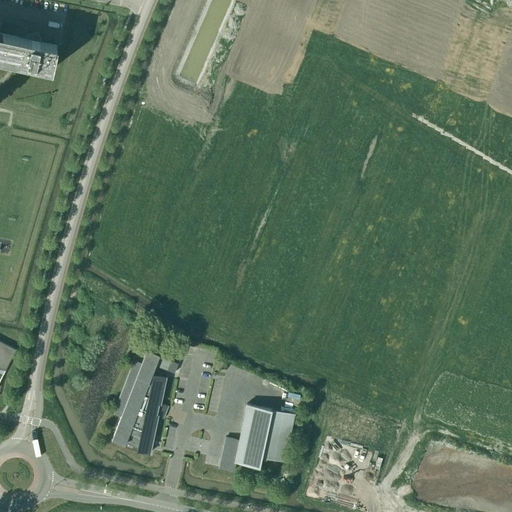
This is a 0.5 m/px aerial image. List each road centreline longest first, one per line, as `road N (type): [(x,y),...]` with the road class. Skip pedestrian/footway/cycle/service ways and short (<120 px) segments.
road 1 (secondary): [(33,390),(73,224),(147,7)]
road 2 (residential): [(461,109),(301,38),(321,0)]
road 3 (residential): [(441,262),(461,109)]
